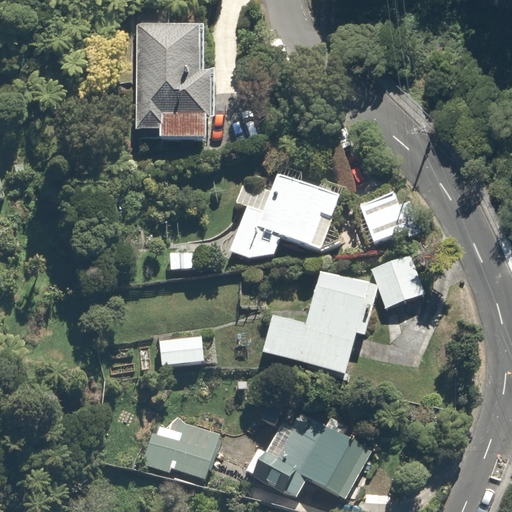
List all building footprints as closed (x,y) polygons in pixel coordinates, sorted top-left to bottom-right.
[(206,31),(138,30),(136,138),(163,138),(163,149),(215,150),(216,78),(205,78),(206,31)] [(270,201),(255,195),(233,257),(273,271),(283,244),(326,259),(346,200),(279,177),(270,201)] [(395,200),(359,214),(372,249),(408,236),(395,200)] [(168,256),(168,276),(195,276),(195,257),(168,256)] [(409,263),(371,274),(378,296),(384,315),(421,304),(409,263)] [(366,344),(378,296),(324,283),(312,332),(275,324),(267,357),(349,377),(358,342),(366,344)] [(159,342),(161,373),(206,369),(204,339),(159,342)] [(224,442),(158,420),(142,468),(208,490),(224,442)] [(332,421),(325,431),(316,425),(305,442),(282,428),(248,481),(290,508),(307,481),(344,504),(372,461),(340,441),(347,431),(332,421)]
